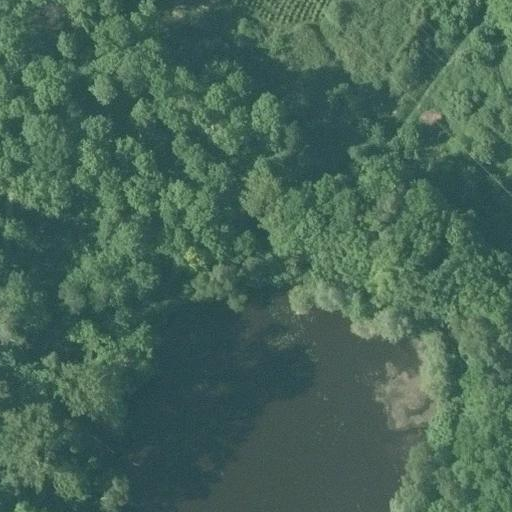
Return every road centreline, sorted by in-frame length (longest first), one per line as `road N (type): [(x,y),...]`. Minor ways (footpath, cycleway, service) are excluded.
road 1 (track): [(75,511),(86,378),(136,303),(247,257),(315,258)]
road 2 (track): [(315,258),(494,0)]
